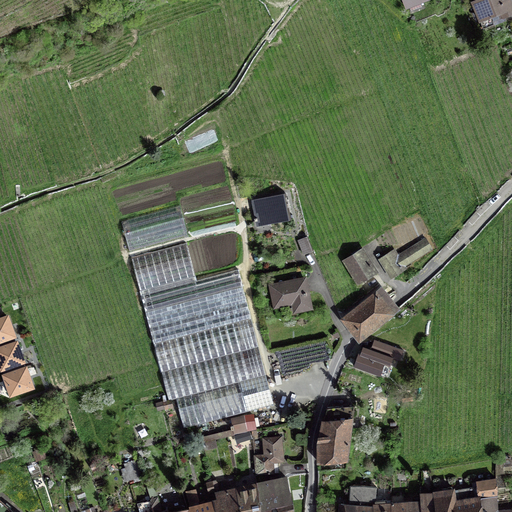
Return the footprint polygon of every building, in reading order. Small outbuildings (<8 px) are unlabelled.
[(403,0),(406,5),(408,4),(411,11),(422,7),(419,0),(403,0)] [(473,2),(483,29),(500,22),(497,14),(502,12),(504,16),(511,13),(511,9),(508,0),(475,0),(476,1),(473,2)] [(258,223),(269,221),(269,222),(291,218),(286,194),(253,201),(258,223)] [(180,205),(121,221),(129,251),(188,235),(180,205)] [(298,240),(304,254),(313,250),(307,237),(298,240)] [(425,238),(398,256),(394,249),(379,259),(391,278),(403,270),(401,267),(432,248),(425,238)] [(183,428),(273,404),(238,269),(196,280),(186,243),(131,257),(169,400),(176,398),(183,428)] [(359,283),(376,272),(361,249),(344,259),(359,283)] [(275,306),(298,301),(299,309),(311,307),(305,278),(271,285),(275,306)] [(382,287),(342,318),(359,340),(399,309),(382,287)] [(0,343),(15,338),(14,336),(16,335),(13,329),(12,329),(7,316),(0,318),(0,343)] [(2,368),(4,375),(12,372),(9,366),(23,361),(25,360),(23,354),(21,355),(15,338),(0,343),(0,365),(1,366),(2,368)] [(390,347),(377,342),(374,351),(361,346),(354,366),(380,375),(390,347)] [(9,366),(12,372),(4,375),(5,377),(3,381),(6,390),(10,392),(11,394),(34,386),(32,380),(30,381),(25,367),(23,361),(9,366)] [(327,407),(322,420),(353,418),(354,405),(327,407)] [(233,428),(234,433),(256,429),(253,415),(232,419),(233,424),(231,425),(231,429),(233,428)] [(322,420),(318,443),(318,462),(347,459),(353,418),(322,420)] [(200,442),(234,435),(233,430),(199,437),(200,442)] [(264,454),(255,455),(256,474),(279,472),(278,461),(283,461),(281,436),(263,438),(264,454)] [(36,461),(46,456),(43,448),(33,452),(36,461)] [(511,464),(510,457),(502,458),(503,466),(511,464)] [(135,460),(125,463),(128,474),(138,470),(135,460)] [(496,474),(496,478),(496,486),(505,485),(504,473),(496,474)] [(292,511),(287,478),(256,485),(259,511),(292,511)] [(476,481),(479,496),(496,494),(497,494),(496,486),(496,478),(476,481)] [(215,490),(212,481),(207,482),(209,492),(215,490)] [(240,511),(259,511),(256,485),(236,489),(240,511)] [(350,486),(349,505),(359,507),(358,511),(373,511),(374,504),(375,504),(377,486),(350,486)] [(459,489),(460,499),(474,497),(472,487),(459,489)] [(240,511),(236,489),(215,494),(217,499),(213,500),(216,511),(240,511)] [(480,511),(478,496),(474,497),(460,499),(455,500),(453,489),(433,492),(436,511),(480,511)] [(436,511),(433,492),(421,494),(421,501),(422,511),(436,511)] [(478,496),(480,511),(511,511),(511,509),(497,510),(496,494),(479,496),(478,496)] [(153,511),(190,511),(189,508),(171,511),(168,511),(168,509),(161,511),(157,497),(150,499),(150,500),(151,504),(153,511)] [(0,511),(13,511),(0,499),(0,511)] [(153,511),(151,504),(150,500),(137,504),(139,511),(153,511)] [(216,511),(213,500),(190,506),(190,508),(189,508),(190,511),(216,511)] [(74,501),(69,503),(71,511),(76,511),(77,511),(74,501)] [(422,511),(421,501),(408,502),(408,511),(422,511)] [(393,503),(390,503),(391,511),(408,511),(408,502),(393,503)] [(358,511),(359,507),(349,505),(341,503),(340,511),(358,511)] [(391,511),(390,503),(375,504),(374,504),(373,511),(391,511)]
